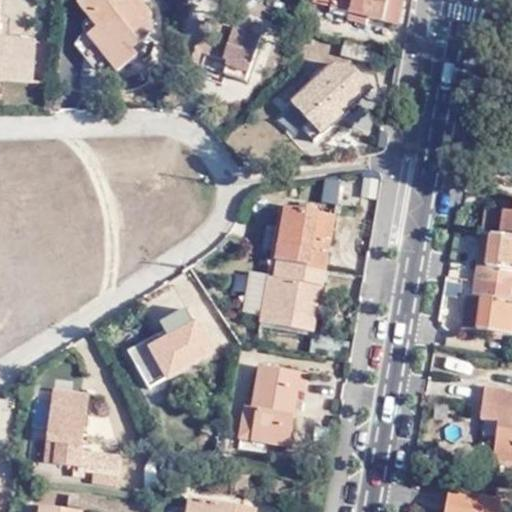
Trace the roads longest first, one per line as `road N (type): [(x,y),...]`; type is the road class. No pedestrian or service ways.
road 1 (residential): [(0,374),(212,241),(233,209),(239,181),(219,137),(184,118),(0,126)]
road 2 (secondary): [(464,0),(427,148),(369,511)]
